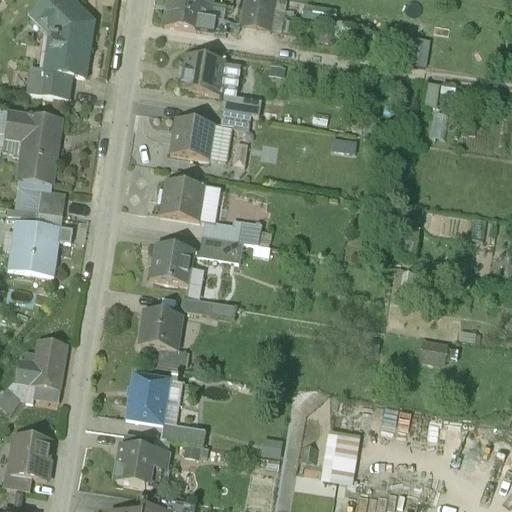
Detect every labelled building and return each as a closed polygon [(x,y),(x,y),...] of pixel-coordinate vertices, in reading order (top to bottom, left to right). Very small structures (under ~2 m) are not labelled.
[(93,28),(64,0),(53,0),(31,23),(50,42),(50,45),(53,46),(49,78),(72,81),(85,83),(93,28)] [(213,8),(169,0),(164,32),(194,36),(197,23),(210,26),(210,24),(213,8)] [(213,8),(214,0),(168,0),(169,0),(213,8)] [(275,0),(246,0),(241,31),(269,36),(275,0)] [(221,10),(213,8),(210,24),(216,25),(218,25),(221,10)] [(336,16),(305,11),(303,21),(335,26),(336,16)] [(197,23),(194,36),(213,39),(216,25),(210,24),(210,26),(197,23)] [(424,70),(429,44),(413,41),(408,66),(424,70)] [(225,66),(186,60),(180,95),(219,102),(219,100),(225,69),(225,66)] [(241,72),(225,69),(219,100),(225,101),(236,103),(241,72)] [(68,106),(72,81),(49,78),(34,76),(30,100),(68,106)] [(432,95),(421,93),(418,116),(428,118),(432,95)] [(252,106),(236,103),(225,101),(223,117),(250,121),(252,106)] [(0,141),(7,142),(11,120),(0,117),(0,141)] [(250,121),(223,117),(220,131),(220,134),(230,136),(247,138),(250,121)] [(432,140),(444,141),(445,118),(433,117),(432,140)] [(23,187),(54,192),(64,126),(31,120),(31,123),(11,120),(7,142),(5,157),(13,159),(16,161),(24,163),(21,187),(23,187)] [(214,130),(175,124),(169,160),(208,167),(214,130)] [(220,131),(214,130),(208,167),(224,170),(230,136),(220,134),(220,131)] [(204,192),(165,186),(160,221),(198,228),(204,192)] [(69,195),(54,192),(23,187),(19,204),(29,206),(28,218),(43,220),(65,223),(69,195)] [(220,195),(204,192),(198,228),(205,229),(205,227),(214,229),(220,195)] [(19,230),(41,234),(43,220),(28,218),(21,217),(19,230)] [(233,232),(214,229),(205,227),(205,229),(202,243),(241,249),(258,252),(262,232),(233,226),(233,232)] [(13,272),(57,279),(62,248),(39,244),(41,234),(19,230),(13,272)] [(468,234),(455,231),(453,251),(465,253),(468,234)] [(403,258),(414,260),(418,238),(407,237),(403,258)] [(200,257),(194,256),(193,263),(238,271),(241,249),(202,243),(200,257)] [(194,256),(155,250),(149,286),(188,292),(191,275),(193,263),(194,256)] [(203,278),(191,275),(188,292),(201,294),(203,278)] [(393,289),(381,287),(378,306),(390,309),(393,289)] [(201,294),(188,292),(186,305),(200,307),(201,294)] [(200,307),(186,305),(182,304),(180,317),(233,328),(235,313),(200,307)] [(185,323),(148,318),(142,355),(159,357),(179,360),(185,323)] [(11,387),(58,394),(65,349),(37,344),(33,370),(12,368),(11,384),(11,387)] [(438,357),(420,354),(417,369),(436,372),(438,357)] [(179,360),(159,357),(157,373),(185,377),(187,362),(179,360)] [(166,387),(134,381),(127,426),(163,432),(163,431),(169,388),(166,387)] [(55,408),(58,394),(11,387),(11,384),(0,396),(0,419),(3,422),(20,402),(55,408)] [(167,384),(166,387),(169,388),(163,431),(175,433),(181,389),(178,388),(178,386),(167,384)] [(205,438),(175,433),(163,431),(163,432),(161,447),(174,449),(203,454),(205,438)] [(322,487),(346,491),(354,444),(330,440),(322,487)] [(128,442),(126,454),(171,461),(174,449),(161,447),(128,442)] [(279,461),(280,445),(261,444),(261,460),(279,461)] [(32,487),(47,489),(50,468),(47,468),(49,450),(15,445),(10,482),(10,483),(32,487)] [(171,461),(126,454),(120,490),(167,499),(171,495),(172,482),(169,479),(171,461)] [(29,501),(32,487),(10,483),(10,482),(4,482),(2,497),(29,501)]
